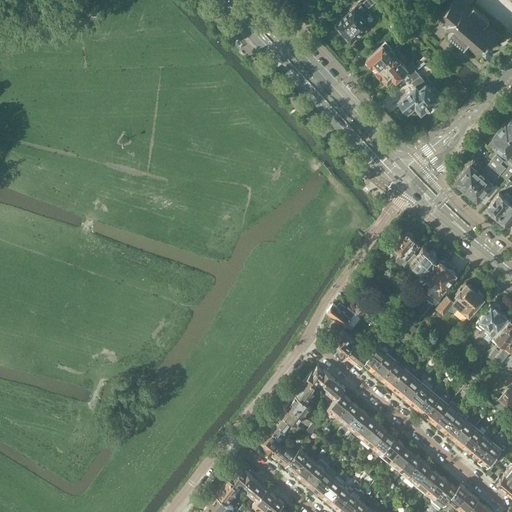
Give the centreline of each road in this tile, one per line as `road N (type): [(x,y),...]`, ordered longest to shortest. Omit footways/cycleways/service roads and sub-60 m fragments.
road 1 (residential): [(511,511),(304,337)]
road 2 (secondary): [(228,0),(410,190)]
road 3 (secondary): [(407,169),(247,0)]
road 4 (residential): [(304,337),(410,190)]
road 5 (secondary): [(410,190),(511,273)]
road 6 (residential): [(228,438),(304,337)]
road 7 (secondary): [(511,259),(419,180)]
